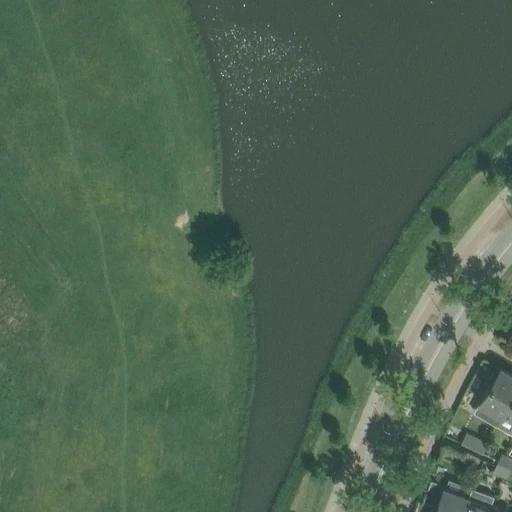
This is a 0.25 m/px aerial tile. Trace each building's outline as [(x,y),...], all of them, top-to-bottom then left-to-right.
[(503,415),(505,412),(511,400),(511,375),(501,368),(498,373),(495,373),(491,381),(492,383),(481,402),(503,415)] [(484,452),(488,443),(475,436),(470,446),(484,452)] [(476,468),(481,458),(467,452),(462,462),(476,468)] [(511,469),(511,468),(511,457),(502,453),(498,463),(511,469)] [(507,478),(511,469),(498,463),(494,472),(507,478)] [(462,511),(468,498),(444,489),(446,485),(431,480),(423,501),(437,506),(432,510),(431,511),(462,511)] [(487,511),(490,505),(481,502),(479,506),(467,502),(468,498),(462,511),(487,511)]
